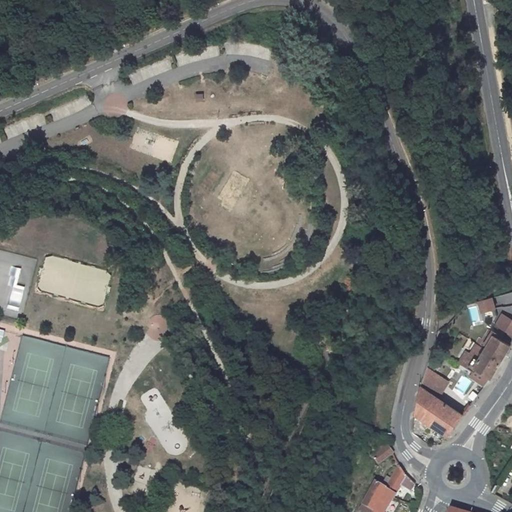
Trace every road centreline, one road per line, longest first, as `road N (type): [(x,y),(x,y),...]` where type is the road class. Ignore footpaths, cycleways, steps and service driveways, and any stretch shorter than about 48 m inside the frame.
road 1 (secondary): [(300,0),(345,36),(374,97),(420,223),(424,322)]
road 2 (secondary): [(0,119),(259,0)]
road 3 (tertiary): [(479,0),(511,187)]
